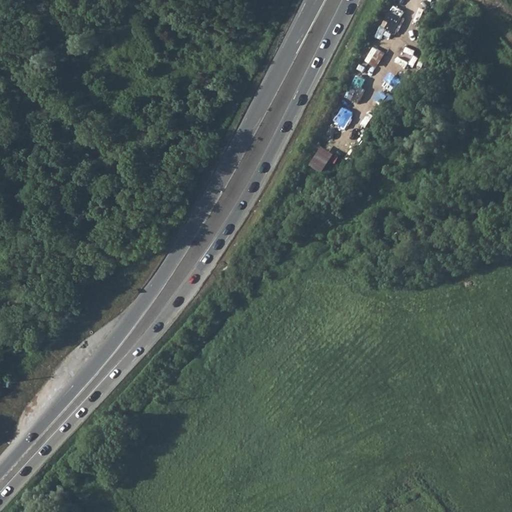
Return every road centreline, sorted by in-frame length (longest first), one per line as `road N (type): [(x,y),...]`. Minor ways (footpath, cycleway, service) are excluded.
road 1 (primary): [(0,498),(190,285),(245,201),(348,0)]
road 2 (primary): [(316,0),(166,273),(0,473)]
